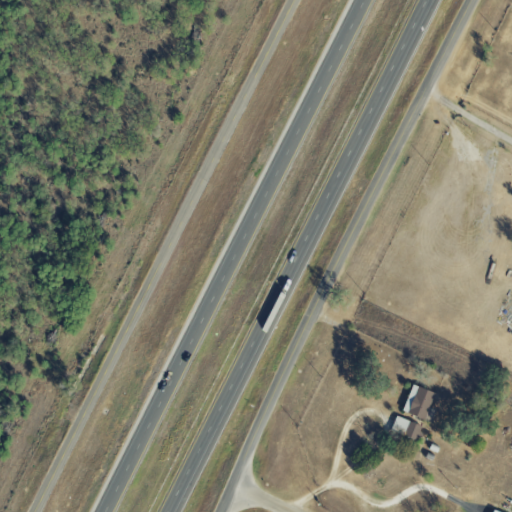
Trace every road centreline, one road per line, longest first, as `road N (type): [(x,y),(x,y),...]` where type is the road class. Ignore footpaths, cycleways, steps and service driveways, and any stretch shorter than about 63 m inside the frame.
road 1 (tertiary): [(294,0),(37,511),(232,485),(300,330),(471,0)]
road 2 (motorway): [(363,0),(104,511)]
road 3 (motorway): [(172,511),(429,0)]
